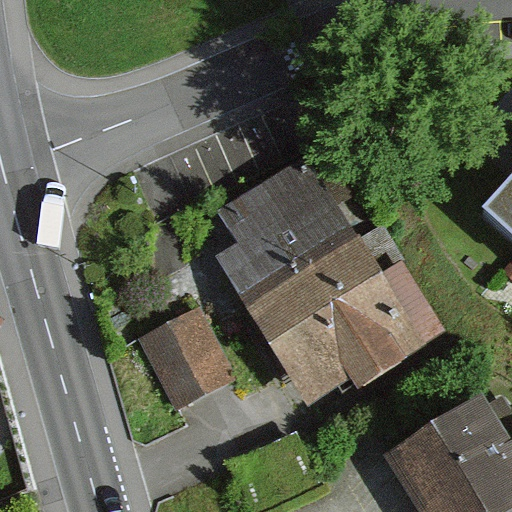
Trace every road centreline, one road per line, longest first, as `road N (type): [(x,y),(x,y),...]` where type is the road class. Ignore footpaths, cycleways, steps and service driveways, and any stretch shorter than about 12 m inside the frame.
road 1 (residential): [(2,167),(323,45),(419,18),(511,9)]
road 2 (secondary): [(2,167),(56,351)]
road 3 (secondary): [(100,511),(56,351)]
